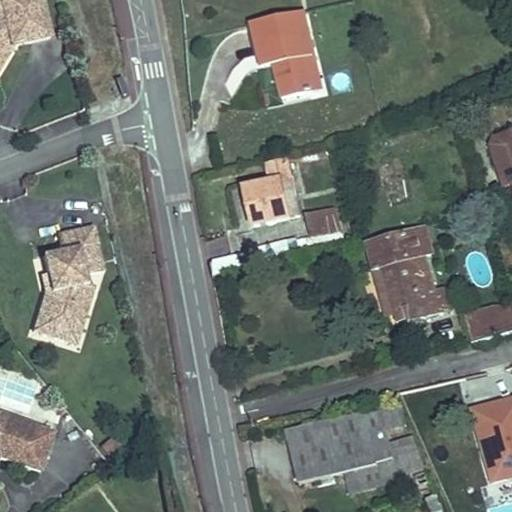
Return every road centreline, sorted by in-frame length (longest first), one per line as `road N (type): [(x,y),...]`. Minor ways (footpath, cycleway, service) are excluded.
road 1 (tertiary): [(160,102),(215,413)]
road 2 (residential): [(215,413),(511,346)]
road 3 (residential): [(0,168),(160,102)]
